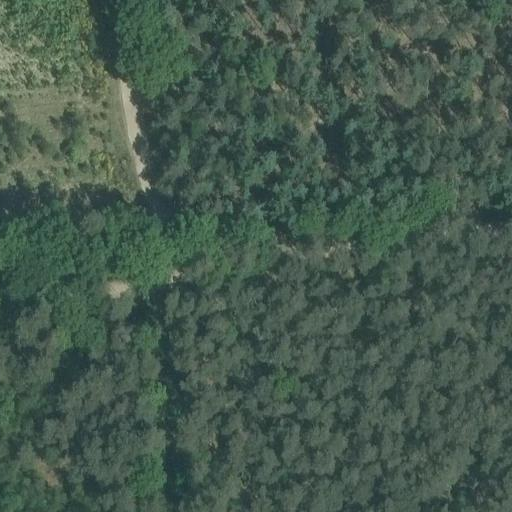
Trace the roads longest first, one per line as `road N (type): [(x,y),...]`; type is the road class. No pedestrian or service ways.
road 1 (track): [(511,230),(234,253)]
road 2 (track): [(149,264),(176,511)]
road 3 (track): [(147,190),(124,0)]
road 4 (track): [(149,264),(0,277)]
